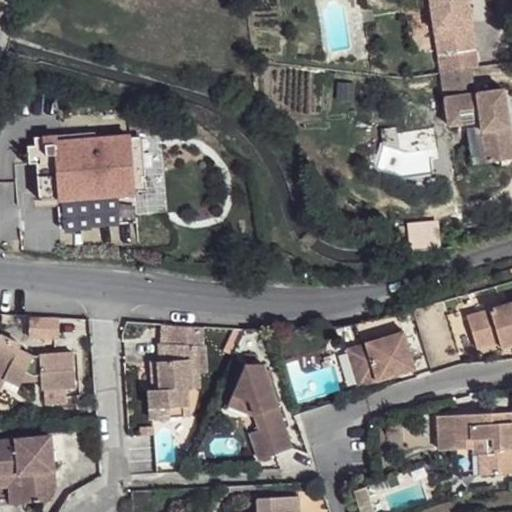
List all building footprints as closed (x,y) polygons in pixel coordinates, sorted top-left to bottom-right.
[(426,0),(445,125),(462,122),(477,120),(483,162),(511,157),(503,98),(495,100),(493,90),(471,93),(467,68),(475,67),(467,12),(461,13),(460,7),(466,6),(465,0),(426,0)] [(495,100),(503,98),(501,88),(493,90),(495,100)] [(477,120),(462,122),(468,164),(483,162),(477,120)] [(380,169),(398,169),(396,127),(378,128),(380,169)] [(129,135),(24,143),(26,161),(33,160),(36,197),(56,195),(133,189),(129,135)] [(133,189),(56,195),(59,226),(136,220),(133,189)] [(511,299),(468,313),(477,346),(499,339),(509,335),(510,342),(511,341),(511,299)] [(56,317),(27,315),(26,336),(56,337),(56,317)] [(162,325),(161,345),(202,347),(201,327),(162,325)] [(346,347),(358,385),(414,367),(402,329),(346,347)] [(1,333),(0,335),(0,380),(3,382),(6,377),(19,384),(21,380),(25,371),(33,375),(41,374),(40,379),(42,389),(74,386),(72,353),(34,354),(20,348),(23,343),(1,333)] [(499,339),(501,344),(510,342),(509,335),(499,339)] [(148,391),(150,420),(187,418),(185,390),(191,389),(189,375),(198,374),(205,373),(202,347),(161,345),(163,363),(159,363),(157,363),(158,391),(151,392),(148,391)] [(250,428),(257,454),(289,445),(261,361),(244,361),(231,392),(249,399),(253,412),(258,425),(250,428)] [(25,371),(21,380),(40,379),(41,374),(33,375),(25,371)] [(191,389),(199,389),(198,374),(189,375),(191,389)] [(67,405),(66,388),(44,390),(45,406),(67,405)] [(249,399),(231,392),(227,402),(253,412),(249,399)] [(439,413),(441,447),(473,444),(475,444),(475,436),(494,434),(495,448),(489,448),(490,470),(511,469),(511,418),(503,419),(503,413),(494,414),(493,409),(439,413)] [(60,434),(48,435),(51,471),(63,470),(60,434)] [(494,434),(475,436),(475,444),(473,444),(473,449),(481,449),(489,448),(495,448),(494,434)] [(12,438),(0,439),(0,504),(49,500),(53,489),(51,471),(48,435),(12,438)] [(489,448),(481,449),(482,470),(490,470),(489,448)] [(235,511),(289,511),(290,510),(296,510),(295,493),(254,495),(255,511),(236,511),(235,511)]
